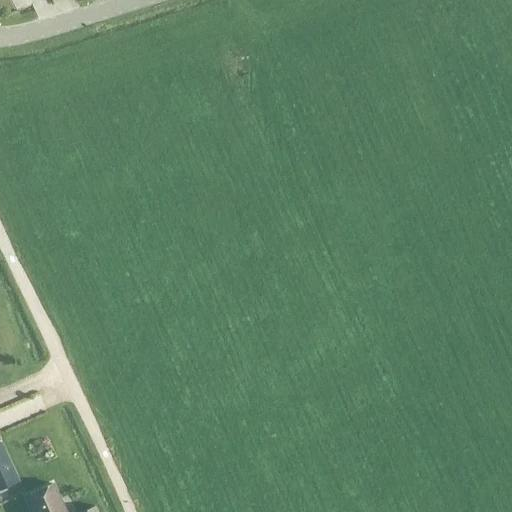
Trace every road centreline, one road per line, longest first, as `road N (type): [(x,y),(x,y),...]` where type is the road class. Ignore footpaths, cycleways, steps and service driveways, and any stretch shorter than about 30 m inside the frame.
road 1 (track): [(129,511),(0,237)]
road 2 (tertiary): [(133,0),(0,37)]
